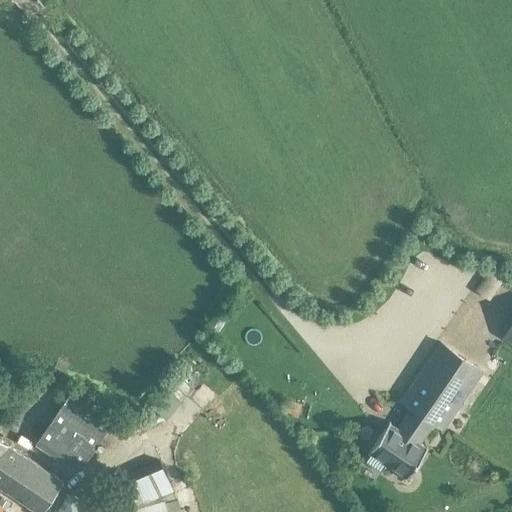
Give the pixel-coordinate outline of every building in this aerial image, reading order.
[(492,298),(507,275),(493,266),(478,289),(492,298)] [(483,369),(441,341),(401,399),(412,406),(397,428),(389,421),(369,451),(386,462),(406,476),(405,476),(406,477),(428,446),(427,445),(426,446),(420,442),(434,421),(443,428),(483,369)] [(177,355),(142,399),(168,419),(202,375),(177,355)] [(111,416),(70,390),(38,440),(79,466),(111,416)] [(65,480),(0,437),(0,511),(10,511),(0,505),(0,491),(1,489),(36,511),(96,511),(97,511),(60,486),(65,480)] [(118,486),(129,511),(127,511),(179,511),(163,466),(118,486)]
